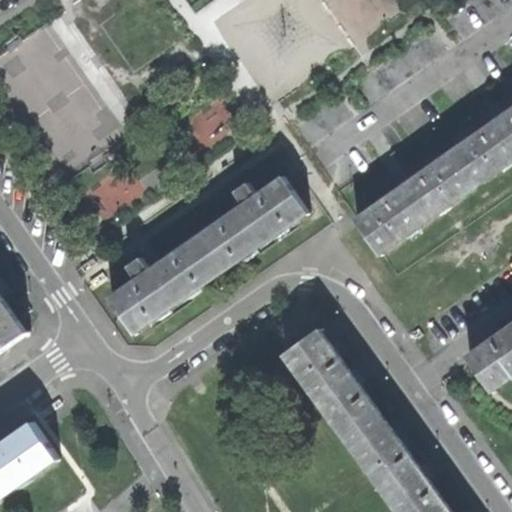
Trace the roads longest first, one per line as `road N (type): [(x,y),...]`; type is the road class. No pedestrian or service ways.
road 1 (residential): [(130,386),(286,286),(327,286),(356,306),(505,511)]
road 2 (residential): [(82,347),(62,300),(0,209)]
road 3 (residential): [(199,511),(130,386)]
